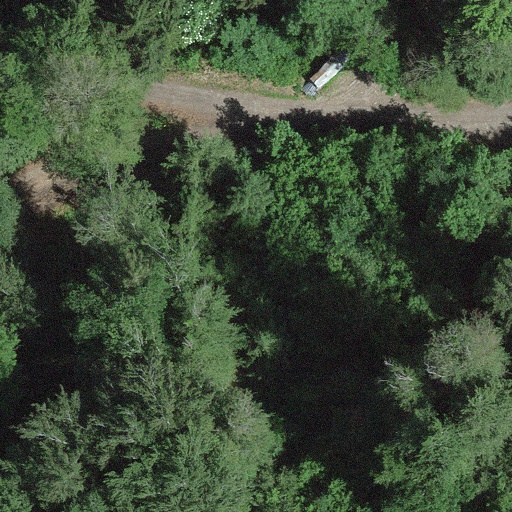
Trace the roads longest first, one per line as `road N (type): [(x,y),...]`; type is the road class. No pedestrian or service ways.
road 1 (track): [(511,113),(347,114),(267,107),(185,86),(60,86),(0,104)]
road 2 (track): [(267,107),(214,139),(82,164),(0,212)]
